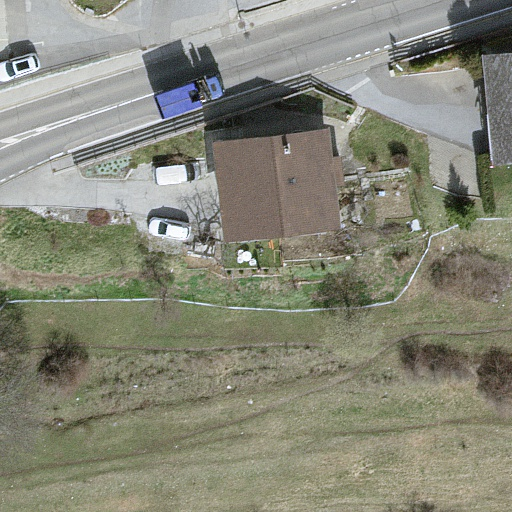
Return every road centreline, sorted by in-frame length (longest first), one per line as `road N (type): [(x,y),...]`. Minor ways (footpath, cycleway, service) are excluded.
road 1 (secondary): [(0,166),(266,54)]
road 2 (secondary): [(266,54),(0,128)]
road 3 (secondary): [(266,54),(444,0)]
